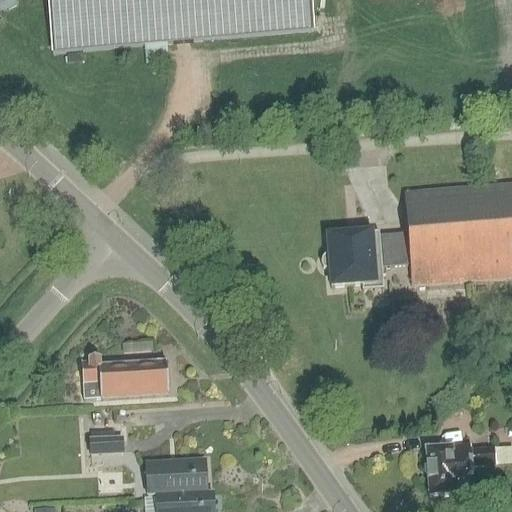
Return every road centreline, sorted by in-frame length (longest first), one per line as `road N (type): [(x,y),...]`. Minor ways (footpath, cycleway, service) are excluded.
road 1 (tertiary): [(348,511),(222,341),(112,235)]
road 2 (unclassified): [(0,364),(112,235)]
road 3 (tertiary): [(112,235),(0,132)]
